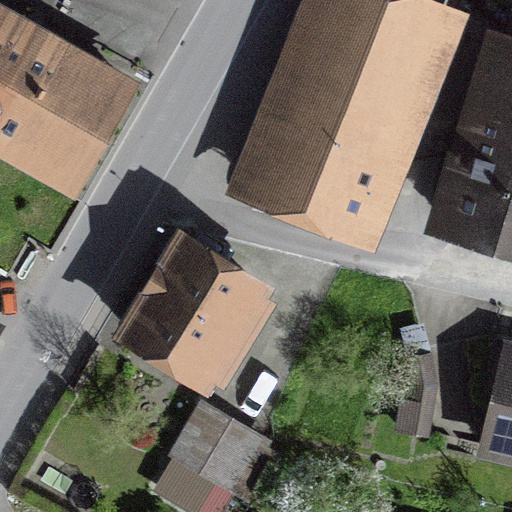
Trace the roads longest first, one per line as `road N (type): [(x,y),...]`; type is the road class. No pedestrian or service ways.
road 1 (residential): [(132,189),(406,279),(511,302)]
road 2 (tertiary): [(0,411),(132,189)]
road 3 (tertiary): [(132,189),(238,0)]
